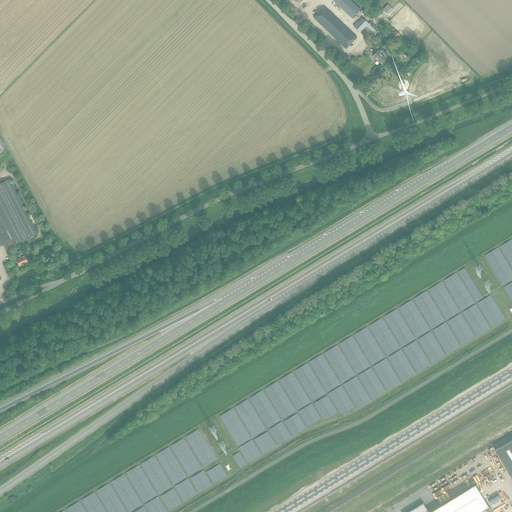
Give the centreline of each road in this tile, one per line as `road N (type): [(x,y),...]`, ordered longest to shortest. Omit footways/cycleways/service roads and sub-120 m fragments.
road 1 (unclassified): [(0,313),(189,214),(372,138)]
road 2 (unclassified): [(511,332),(194,511)]
road 3 (trunk): [(0,489),(289,286)]
road 4 (trunk): [(0,461),(289,286)]
road 5 (trunk): [(511,126),(225,300)]
road 6 (secondary): [(284,511),(511,374)]
road 7 (trunk): [(225,300),(0,437)]
road 8 (trunk): [(289,286),(511,153)]
road 9 (trunk): [(225,300),(0,409)]
road 10 (unclassified): [(372,138),(337,70),(267,0)]
road 11 (unclassified): [(372,138),(511,83)]
road 12 (unknown): [(400,511),(488,461),(511,487)]
